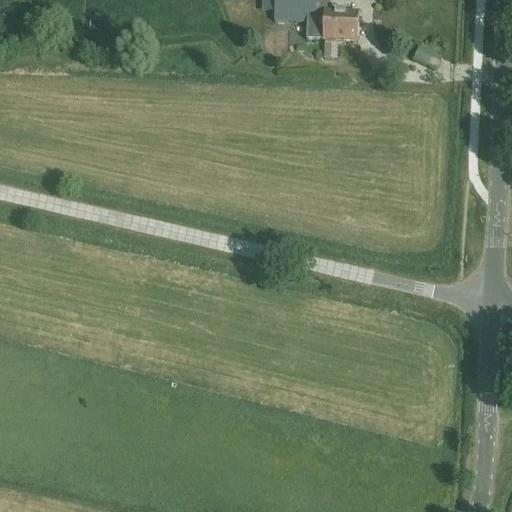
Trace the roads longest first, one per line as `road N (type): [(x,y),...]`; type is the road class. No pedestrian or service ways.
road 1 (unclassified): [(490,305),(0,191)]
road 2 (tertiary): [(490,305),(507,0)]
road 3 (tertiary): [(478,511),(490,305)]
